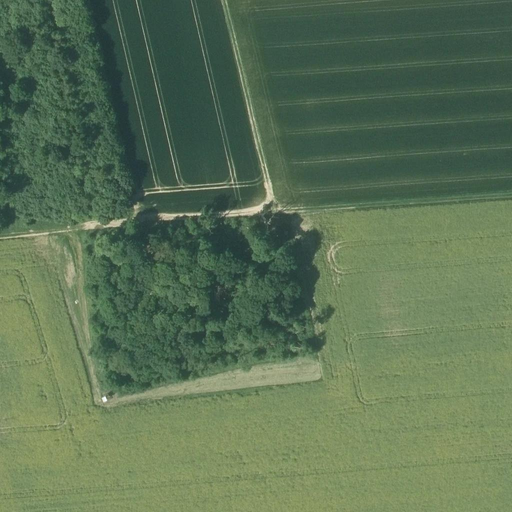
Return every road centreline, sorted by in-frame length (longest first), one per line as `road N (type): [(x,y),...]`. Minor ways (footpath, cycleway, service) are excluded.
road 1 (track): [(0,234),(511,196)]
road 2 (track): [(216,0),(269,213)]
